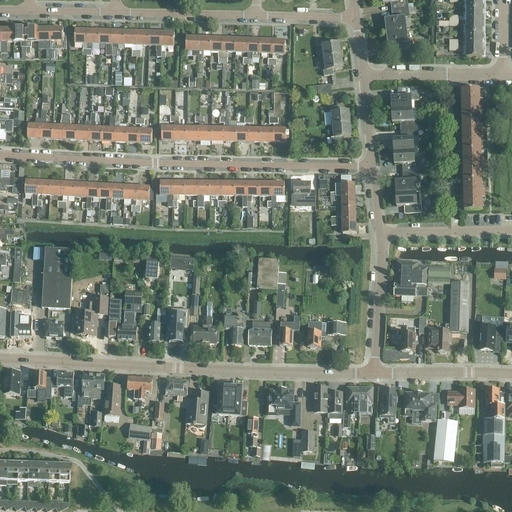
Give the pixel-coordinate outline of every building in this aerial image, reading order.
[(407,0),(383,0),(384,4),(383,4),(391,3),(392,11),(409,9),(407,0)] [(467,0),(467,10),(483,10),(482,0),(467,0)] [(386,21),(387,33),(407,31),(406,18),(410,18),(410,16),(417,15),(416,9),(409,10),(409,9),(392,11),(393,19),(385,20),(385,21),(386,21)] [(467,10),(467,22),(483,22),(483,10),(467,10)] [(467,22),(467,34),(483,34),(483,22),(467,22)] [(26,29),(14,30),(14,43),(22,43),(22,49),(22,54),(26,54),(26,29)] [(26,29),(26,54),(31,54),(31,49),(32,49),(32,43),(39,43),(38,29),(26,29)] [(51,29),(38,29),(39,43),(46,42),(47,48),(47,54),(51,54),(51,48),(51,42),(51,29)] [(64,29),(51,29),(51,42),(64,42),(64,29)] [(14,30),(1,30),(2,43),(2,48),(2,54),(6,54),(6,48),(7,48),(7,43),(14,43),(14,30)] [(75,44),(83,45),(83,50),(83,56),(88,56),(88,31),(76,31),(75,44)] [(100,45),(101,32),(88,31),(88,56),(92,56),(92,50),(93,50),(93,45),(100,45)] [(396,45),(397,53),(413,51),(412,43),(409,43),(407,31),(387,33),(389,45),(388,45),(388,46),(396,45)] [(112,57),(113,32),(101,32),(100,45),(107,45),(106,57),(112,57)] [(113,32),(112,57),(116,57),(117,51),(117,46),(125,46),(125,32),(113,32)] [(137,58),(137,33),(125,32),(125,46),(132,46),(132,52),(132,58),(137,58)] [(137,33),(137,58),(141,58),(141,52),(142,52),(142,46),(149,47),(150,33),(137,33)] [(162,47),(162,34),(150,33),(149,47),(162,47)] [(175,34),(162,34),(162,47),(174,47),(175,34)] [(467,46),(482,46),(483,34),(467,34),(467,46)] [(198,63),(199,52),(199,39),(187,38),(186,52),(194,52),(194,57),(194,63),(198,63)] [(199,39),(199,52),(198,63),(203,63),(203,58),(204,52),(211,53),(212,39),(199,39)] [(223,64),(223,53),(224,40),(212,39),(211,53),(219,53),(218,58),(219,58),(219,64),(223,64)] [(224,40),(223,53),(223,64),(227,64),(228,53),(236,54),(236,40),(224,40)] [(236,40),(236,54),(248,54),(249,40),(236,40)] [(261,41),(249,40),(248,54),(248,59),(248,65),(252,65),(252,59),(260,60),(260,54),(261,41)] [(319,41),(320,47),(322,47),(324,59),(342,57),(340,44),(330,46),(329,40),(319,41)] [(273,41),(261,41),(260,54),(273,55),(273,41)] [(273,41),(273,55),(285,55),(286,42),(273,41)] [(482,59),(482,46),(467,46),(466,59),(482,59)] [(343,69),(342,57),(324,59),(326,72),(324,72),(324,78),(334,77),(333,71),(343,69)] [(47,71),(56,73),(57,63),(48,62),(47,71)] [(0,80),(12,81),(12,76),(1,76),(2,68),(0,67),(0,80)] [(195,78),(182,77),(182,86),(194,87),(195,78)] [(12,81),(0,80),(0,91),(1,92),(1,85),(6,85),(12,85),(12,81)] [(392,98),(393,111),(413,110),(412,102),(418,101),(417,88),(401,89),(401,97),(392,98)] [(462,90),(462,106),(483,105),(483,101),(480,101),(480,90),(462,90)] [(483,105),(462,106),(462,121),(481,120),(481,109),(483,109),(483,105)] [(338,107),(329,108),(330,114),(332,114),(333,126),(351,125),(350,112),(339,113),(338,107)] [(417,109),(413,110),(393,111),(394,124),(401,123),(401,131),(418,130),(417,109)] [(41,140),(53,141),(54,127),(46,126),(47,120),(46,120),(46,112),(42,112),(42,120),(41,140)] [(224,143),(237,143),(237,129),(229,129),(229,113),(225,113),(225,118),(224,124),(225,124),(224,129),(224,143)] [(91,117),(90,142),(102,143),(103,129),(96,129),(96,123),(95,123),(96,115),(91,115),(91,117)] [(53,141),(65,141),(66,116),(62,116),(62,121),(61,121),(61,127),(54,127),(53,141)] [(66,116),(65,141),(78,142),(78,128),(71,127),(71,122),(71,116),(66,116)] [(78,142),(90,142),(91,117),(87,117),(86,128),(78,128),(78,142)] [(175,142),(187,142),(187,128),(180,128),(180,123),(179,123),(179,117),(175,117),(175,123),(175,128),(175,142)] [(102,143),(115,144),(116,118),(112,118),(111,124),(110,129),(103,129),(102,143)] [(115,144),(127,144),(128,130),(120,130),(120,124),(120,119),(116,118),(115,144)] [(200,143),(212,143),(212,129),(205,129),(205,123),(204,123),(204,118),(200,118),(200,124),(199,124),(199,129),(200,129),(200,143)] [(13,133),(14,122),(0,120),(0,138),(1,131),(6,131),(6,133),(13,133)] [(42,120),(37,120),(36,126),(29,125),(28,140),(41,140),(42,120)] [(481,120),(462,121),(463,136),(484,135),(484,131),(481,131),(481,120)] [(351,125),(333,126),(334,139),(332,139),(332,145),(341,144),(341,139),(352,138),(351,125)] [(162,142),(175,142),(175,128),(162,128),(162,142)] [(187,128),(187,142),(200,143),(200,129),(199,129),(187,128)] [(212,143),(224,143),(224,129),(212,129),(212,143)] [(237,143),(249,143),(249,129),(237,129),(237,143)] [(249,129),(249,143),(261,144),(261,130),(249,129)] [(127,144),(139,145),(140,131),(128,130),(127,144)] [(261,130),(261,144),(274,144),(274,130),(261,130)] [(286,130),(278,130),(274,130),(274,144),(286,144),(286,130)] [(395,139),(395,153),(415,152),(414,139),(418,139),(418,130),(401,131),(401,139),(395,139)] [(153,131),(140,131),(139,145),(152,145),(153,131)] [(484,135),(463,136),(463,151),(482,150),(481,139),(484,139),(484,135)] [(482,150),(463,151),(464,166),(484,165),(484,162),(482,162),(482,150)] [(419,151),(415,152),(395,153),(396,166),(403,165),(403,173),(420,172),(419,151)] [(464,166),(464,181),(482,181),(482,169),(484,169),(484,165),(464,166)] [(0,186),(6,187),(9,187),(10,181),(1,181),(1,172),(0,172),(0,186)] [(397,181),(397,194),(417,193),(417,185),(421,185),(420,172),(403,173),(404,181),(397,181)] [(38,201),(38,196),(39,182),(26,181),(25,196),(33,196),(32,207),(38,207),(38,201)] [(464,181),(464,196),(485,196),(485,192),(483,192),(482,181),(464,181)] [(38,196),(51,197),(51,183),(39,182),(38,196)] [(51,183),(51,197),(63,198),(64,184),(51,183)] [(161,197),(168,197),(168,202),(169,202),(169,208),(173,208),(173,183),(161,183),(161,197)] [(186,183),(173,183),(173,208),(178,208),(178,197),(186,197),(186,183)] [(198,183),(186,183),(186,197),(198,197),(198,183)] [(210,183),(198,183),(198,197),(210,197),(210,183)] [(223,183),(210,183),(210,197),(223,197),(223,183)] [(235,183),(223,183),(223,197),(235,197),(235,183)] [(247,183),(235,183),(235,197),(243,198),(243,209),(247,209),(247,183)] [(260,183),(247,183),(247,209),(248,209),(252,209),(252,202),(252,198),(260,198),(260,183)] [(272,184),(260,183),(260,198),(267,198),(268,209),(272,209),(272,184)] [(76,184),(64,184),(63,198),(75,198),(76,184)] [(88,199),(88,185),(76,184),(75,198),(88,199)] [(285,184),(272,184),(272,209),(277,209),(277,203),(277,198),(285,198),(285,184)] [(294,205),(316,206),(316,196),(311,196),(311,184),(294,184),(294,197),(294,205)] [(341,185),(342,198),(356,197),(355,184),(341,185)] [(100,200),(101,186),(88,185),(88,199),(87,204),(87,210),(91,210),(92,199),(100,200)] [(100,200),(112,200),(113,186),(101,186),(100,200)] [(118,201),(124,201),(125,187),(113,186),(112,200),(112,205),(112,212),(116,212),(116,206),(117,206),(118,201)] [(131,213),(136,213),(136,207),(137,207),(137,202),(138,188),(125,187),(124,201),(132,201),(132,207),(131,213)] [(150,188),(138,188),(137,202),(150,202),(150,188)] [(405,207),(405,215),(422,214),(421,193),(417,193),(397,194),(398,207),(405,207)] [(485,199),(485,196),(464,196),(465,212),(483,211),(483,199),(485,199)] [(342,198),(342,210),(356,209),(356,197),(342,198)] [(342,210),(342,222),(357,222),(356,209),(342,210)] [(357,234),(357,222),(342,222),(343,235),(357,234)] [(74,257),(75,251),(70,250),(46,249),(42,310),(71,311),(74,257)] [(280,262),(259,261),(257,291),(277,292),(278,287),(278,280),(280,262)] [(23,262),(15,262),(14,284),(21,285),(23,262)] [(160,263),(147,262),(146,280),(158,281),(160,263)] [(178,275),(179,264),(171,263),(170,274),(178,275)] [(396,296),(417,297),(427,298),(428,287),(427,287),(428,268),(418,268),(419,264),(398,263),(397,282),(396,282),(396,296)] [(450,287),(450,269),(439,269),(439,266),(429,266),(429,268),(428,286),(450,287)] [(506,272),(494,271),(494,281),(506,282),(506,272)] [(194,278),(192,297),(191,317),(198,318),(199,298),(197,297),(197,296),(199,296),(200,279),(194,278)] [(452,284),(451,326),(451,334),(469,334),(470,284),(452,284)] [(278,287),(277,292),(277,301),(276,314),(284,314),(285,301),(286,287),(278,287)] [(136,342),(137,328),(136,328),(137,323),(135,323),(136,314),(141,314),(142,293),(126,293),(125,306),(131,306),(131,314),(125,314),(124,327),(119,327),(118,342),(136,342)] [(107,315),(107,300),(95,299),(94,304),(91,304),(90,315),(78,314),(77,326),(80,326),(80,336),(82,336),(83,339),(87,339),(89,336),(96,337),(97,315),(107,315)] [(117,339),(117,325),(121,325),(122,301),(111,301),(109,338),(117,339)] [(261,316),(261,302),(254,301),(253,316),(261,316)] [(151,318),(152,307),(143,306),(142,317),(151,318)] [(243,347),(244,331),(246,331),(246,327),(246,317),(237,317),(237,314),(232,314),(232,311),(224,310),(223,331),(233,331),(232,346),(243,347)] [(32,339),(33,322),(26,322),(26,311),(17,311),(16,317),(14,317),(14,315),(10,315),(10,322),(12,322),(12,338),(18,338),(32,339)] [(183,331),(190,331),(190,315),(176,314),(176,321),(174,321),(173,327),(172,327),(172,344),(182,344),(183,331)] [(160,343),(161,325),(166,326),(166,317),(158,317),(157,325),(150,324),(150,329),(148,329),(147,337),(150,337),(149,343),(160,343)] [(216,346),(217,329),(213,328),(213,319),(207,319),(207,322),(206,322),(205,345),(216,346)] [(402,330),(403,320),(394,319),(393,329),(402,330)] [(205,345),(206,322),(203,322),(203,328),(195,328),(194,345),(205,345)] [(63,339),(64,323),(46,323),(45,339),(63,339)] [(271,348),(272,333),(272,325),(254,324),(254,332),(250,331),(249,347),(271,348)] [(321,349),(322,338),(326,339),(327,325),(309,324),(308,348),(321,349)] [(328,336),(346,337),(347,324),(328,324),(328,336)] [(496,326),(481,325),(479,349),(494,350),(495,341),(501,342),(503,327),(496,327),(496,326)] [(451,334),(451,326),(446,326),(446,332),(438,332),(438,330),(429,330),(428,349),(437,349),(437,353),(439,353),(439,354),(441,355),(445,355),(447,354),(447,353),(449,353),(450,345),(452,344),(452,336),(450,336),(450,334),(451,334)] [(293,348),(294,332),(287,332),(288,328),(281,328),(280,347),(293,348)] [(415,353),(416,330),(408,329),(408,335),(403,335),(402,353),(415,353)] [(20,397),(21,373),(5,372),(4,396),(20,397)] [(47,374),(35,374),(34,389),(35,389),(34,392),(28,391),(28,399),(39,400),(39,389),(46,390),(46,397),(52,397),(52,379),(47,379),(47,374)] [(59,374),(58,380),(53,380),(52,389),(58,390),(58,388),(66,388),(65,398),(73,399),(73,402),(78,402),(79,389),(74,388),(74,375),(59,374)] [(93,400),(95,376),(84,375),(83,391),(83,403),(79,403),(78,409),(83,409),(83,406),(92,407),(92,400),(93,400)] [(95,376),(93,400),(101,401),(101,392),(104,392),(105,377),(95,376)] [(139,401),(141,380),(129,379),(128,392),(135,392),(134,401),(134,406),(139,406),(139,401)] [(141,380),(139,401),(145,401),(145,393),(152,394),(153,381),(141,380)] [(167,381),(165,397),(178,398),(178,402),(182,402),(183,398),(187,398),(189,383),(167,381)] [(122,398),(120,398),(120,388),(109,387),(108,401),(105,401),(104,417),(120,418),(122,398)] [(219,416),(230,417),(232,387),(220,387),(219,400),(213,400),(213,416),(219,416)] [(248,402),(242,401),(243,388),(232,387),(230,417),(242,418),(242,417),(248,417),(248,402)] [(314,388),(314,415),(328,415),(329,393),(329,389),(314,388)] [(348,389),(348,404),(350,404),(351,404),(350,413),(344,413),(343,426),(343,429),(350,429),(351,417),(360,417),(360,411),(360,405),(361,389),(348,389)] [(361,389),(360,405),(360,411),(360,417),(372,417),(372,405),(373,405),(373,389),(361,389)] [(380,419),(389,419),(396,419),(396,404),(397,404),(397,397),(397,390),(383,390),(382,408),(381,408),(380,419)] [(268,417),(279,417),(292,417),(292,428),(301,428),(301,404),(294,404),(294,392),(286,392),(286,391),(278,391),(278,392),(270,392),(270,400),(268,400),(268,417)] [(448,393),(448,407),(459,407),(459,410),(475,410),(475,391),(459,391),(459,393),(448,393)] [(506,406),(505,406),(505,395),(499,394),(499,391),(487,391),(487,409),(491,409),(491,420),(484,420),(484,464),(491,464),(491,469),(504,469),(504,464),(505,464),(506,406)] [(188,401),(186,425),(197,426),(197,428),(198,429),(200,430),(202,431),(204,430),(206,428),(209,394),(195,393),(194,401),(188,401)] [(329,393),(328,415),(343,415),(343,394),(329,393)] [(436,423),(437,405),(430,405),(431,396),(406,395),(406,402),(404,403),(404,415),(405,417),(414,417),(413,426),(421,426),(422,423),(436,423)] [(164,421),(165,405),(156,404),(155,420),(164,421)] [(102,428),(103,416),(94,415),(93,428),(102,428)] [(249,419),(247,435),(252,435),(252,438),(250,438),(250,448),(257,449),(258,439),(257,439),(257,436),(258,436),(259,420),(249,419)] [(366,419),(365,433),(375,433),(376,419),(366,419)] [(438,422),(434,462),(454,464),(458,425),(438,422)] [(358,425),(351,424),(350,437),(357,438),(358,425)] [(151,429),(130,426),(128,441),(149,443),(151,429)] [(303,433),(302,453),(314,454),(315,433),(303,433)] [(161,450),(162,440),(162,435),(153,434),(152,450),(161,450)] [(201,455),(209,455),(209,440),(202,440),(201,455)] [(7,464),(7,486),(17,486),(17,482),(18,464),(7,464)] [(27,483),(28,464),(18,464),(17,482),(27,483)] [(27,483),(28,483),(27,487),(38,488),(38,483),(39,465),(28,464),(27,483)] [(48,483),(49,465),(39,465),(38,483),(48,483)] [(59,484),(59,466),(49,465),(48,483),(59,484)] [(70,466),(59,466),(59,484),(69,484),(70,466)] [(47,508),(45,509),(46,511),(50,511),(56,509),(58,508),(58,504),(58,502),(47,501),(47,503),(47,508)] [(6,506),(4,507),(6,511),(14,508),(16,507),(17,502),(6,502),(6,506)] [(16,507),(14,508),(16,511),(17,511),(24,508),(27,507),(27,503),(17,502),(16,507)] [(27,507),(24,508),(26,511),(28,511),(35,509),(37,508),(37,503),(27,503),(27,507)] [(37,508),(35,509),(36,511),(39,511),(45,509),(47,508),(47,503),(37,503),(37,508)]
